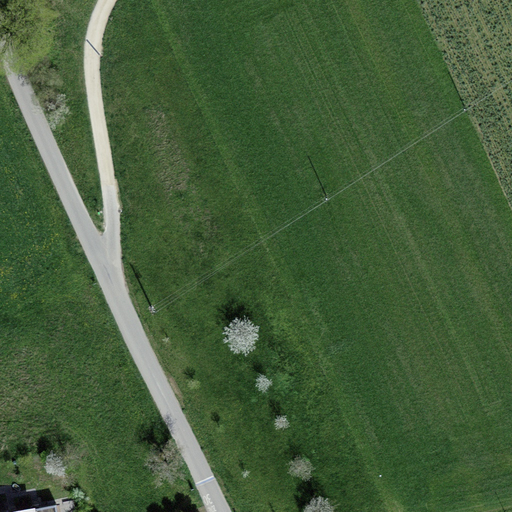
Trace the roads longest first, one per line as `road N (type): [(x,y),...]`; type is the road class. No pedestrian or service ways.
road 1 (residential): [(224,511),(0,39)]
road 2 (track): [(109,0),(93,44),(93,76),(110,281)]
